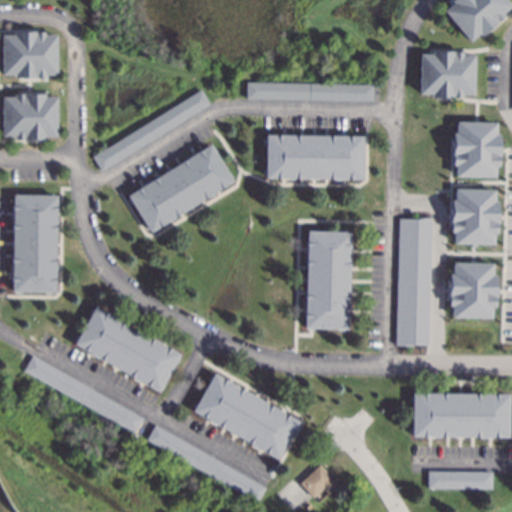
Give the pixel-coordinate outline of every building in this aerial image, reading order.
[(505,0),(510,6),(501,13),(503,16),(479,36),(478,34),(468,41),(443,10),(452,2),(450,0),(505,0)] [(43,35),(55,35),(54,75),(43,74),(43,78),(12,78),(12,75),(0,75),(0,35),(12,35),(12,31),(43,32),(43,35)] [(462,52),(462,54),(473,55),(472,94),(461,94),(461,98),(430,97),(430,95),(418,94),(418,54),(431,54),(431,51),(462,52)] [(372,100),(245,97),(245,81),(372,84),(372,100)] [(209,103),(101,170),(91,155),(200,88),(209,103)] [(43,97),(55,97),(54,137),(43,137),(43,141),(12,140),(12,138),(0,137),(0,97),(12,97),(12,94),(43,95),(43,97)] [(496,177),(496,122),(455,121),(455,132),(451,132),(451,176),(496,177)] [(362,178),(263,177),(264,134),(362,135),(362,178)] [(232,180),(150,231),(127,194),(209,143),(232,180)] [(450,244),(494,244),(495,189),(450,188),(450,244)] [(54,292),(12,291),(13,194),(56,194),(54,292)] [(412,345),(395,344),(398,217),(415,218),(412,345)] [(349,231),(347,328),(304,327),(306,230),(349,231)] [(490,318),(490,307),(493,307),(493,263),(448,262),(447,307),(450,307),(450,317),(490,318)] [(179,353),(158,391),(74,343),(95,305),(179,353)] [(142,417),(134,432),(23,369),(32,355),(142,417)] [(297,420),(275,457),(192,410),(213,372),(297,420)] [(507,436),(410,435),(411,392),(508,393),(507,436)] [(265,486),(256,501),(145,438),(154,424),(265,486)] [(338,484),(328,494),(322,487),(312,497),(298,482),(318,463),(338,484)] [(490,488),(426,487),(426,470),(491,471),(490,488)]
